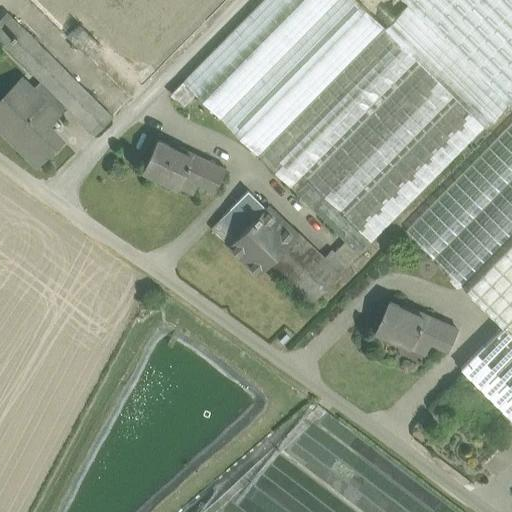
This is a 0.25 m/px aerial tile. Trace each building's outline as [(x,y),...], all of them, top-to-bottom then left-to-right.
[(31,0),(62,31),(92,0),(31,0)] [(100,0),(78,23),(111,55),(165,0),(100,0)] [(174,0),(116,59),(142,86),(226,0),(174,0)] [(357,0),(262,0),(183,80),(258,155),(384,27),(357,0)] [(511,0),(403,0),(407,4),(508,103),(511,106),(511,0)] [(508,103),(407,4),(384,27),(417,59),(422,63),(454,96),(459,100),(485,126),(508,103)] [(113,116),(7,11),(0,17),(0,39),(41,80),(67,107),(95,134),(113,116)] [(111,55),(78,23),(66,35),(130,98),(142,86),(116,59),(111,55)] [(384,27),(258,155),(291,187),(417,59),(384,27)] [(422,63),(307,179),(340,211),(454,96),(422,63)] [(32,89),(21,79),(0,99),(0,126),(38,163),(62,139),(49,126),(58,116),(32,89)] [(67,107),(41,80),(32,89),(58,116),(67,107)] [(459,100),(344,216),(371,242),(485,126),(459,100)] [(511,121),(405,230),(462,286),(511,236),(511,121)] [(179,150),(158,140),(144,169),(178,185),(185,170),(199,177),(197,181),(215,190),(225,169),(180,147),(179,150)] [(248,190),(230,208),(248,225),(265,207),(248,190)] [(229,245),(258,273),(270,261),(295,236),(295,235),(266,207),(248,225),(240,233),(229,245)] [(222,216),(211,227),(229,245),(240,233),(222,216)] [(325,266),(295,236),(270,261),(312,302),(348,265),(336,255),(325,266)] [(511,236),(462,286),(503,326),(511,335),(511,236)] [(457,328),(412,307),(411,309),(390,300),(376,330),(410,345),(417,330),(431,337),(429,340),(448,349),(457,328)] [(511,335),(503,326),(461,368),(511,418),(511,335)] [(498,409),(464,376),(454,385),(489,419),(498,409)] [(419,511),(420,507),(455,511),(469,511),(337,417),(219,511),(419,511)]
